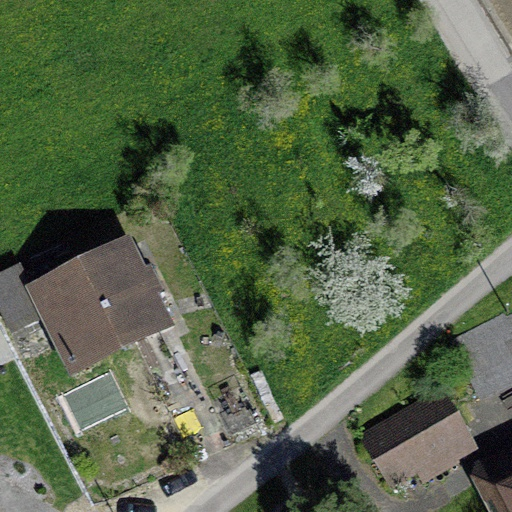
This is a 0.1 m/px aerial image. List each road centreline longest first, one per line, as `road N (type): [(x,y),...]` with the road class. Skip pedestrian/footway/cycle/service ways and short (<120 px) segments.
road 1 (residential): [(197,511),(511,262)]
road 2 (residential): [(442,0),(511,115)]
